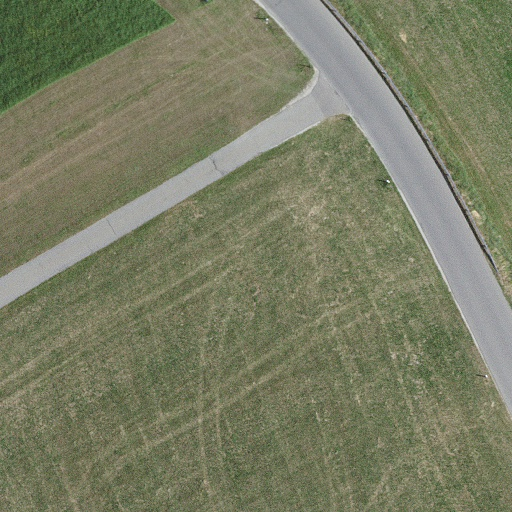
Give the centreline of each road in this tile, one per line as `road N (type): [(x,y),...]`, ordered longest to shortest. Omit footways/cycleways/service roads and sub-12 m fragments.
road 1 (residential): [(360,84),(0,296)]
road 2 (tertiary): [(511,364),(431,201),(360,84)]
